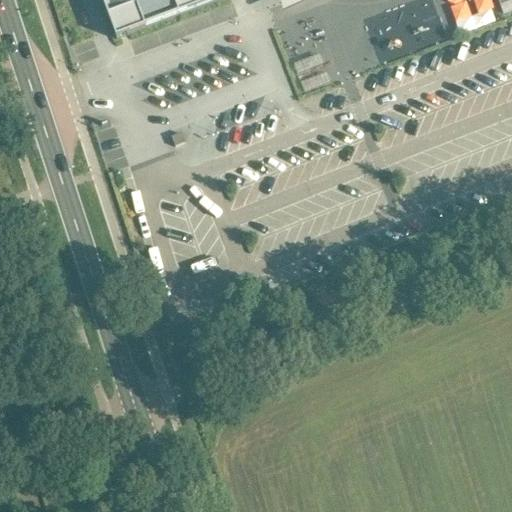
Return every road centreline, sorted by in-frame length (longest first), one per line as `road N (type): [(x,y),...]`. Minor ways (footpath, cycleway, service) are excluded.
road 1 (secondary): [(136,410),(2,0)]
road 2 (track): [(511,248),(168,395)]
road 3 (unclassified): [(136,410),(0,463)]
